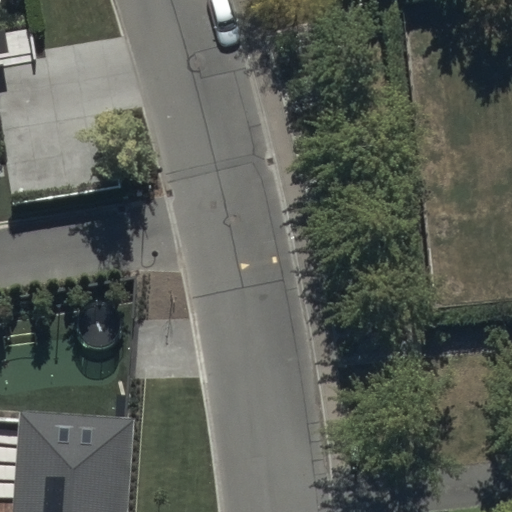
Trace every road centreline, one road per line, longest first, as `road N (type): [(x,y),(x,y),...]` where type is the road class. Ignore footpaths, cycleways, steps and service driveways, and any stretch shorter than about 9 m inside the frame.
road 1 (residential): [(173,0),(216,136),(265,400),(276,511)]
road 2 (unknown): [(216,136),(0,224)]
